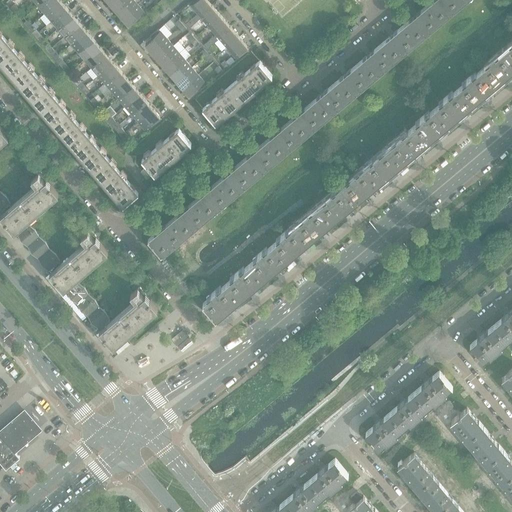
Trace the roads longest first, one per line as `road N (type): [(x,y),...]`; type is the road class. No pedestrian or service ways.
road 1 (secondary): [(511,113),(217,356)]
road 2 (secondary): [(228,369),(511,135)]
road 3 (residential): [(85,0),(218,153)]
road 4 (secondary): [(133,410),(0,258)]
road 5 (residential): [(117,238),(0,100)]
road 6 (residential): [(217,356),(117,238)]
road 7 (residential): [(335,427),(439,340)]
road 8 (residential): [(117,238),(218,153)]
